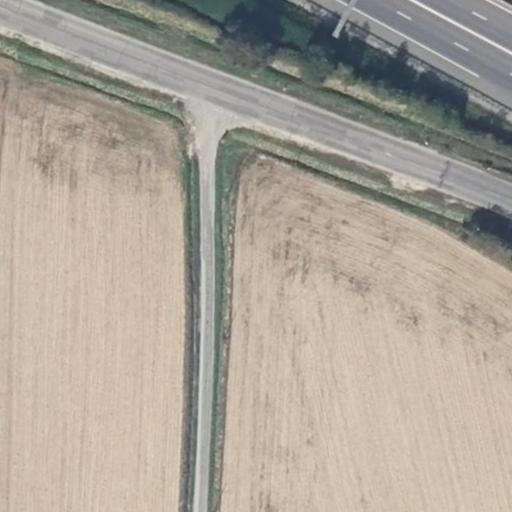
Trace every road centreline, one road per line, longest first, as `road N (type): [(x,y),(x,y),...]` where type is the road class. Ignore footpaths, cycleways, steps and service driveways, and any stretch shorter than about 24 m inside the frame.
road 1 (unclassified): [(217,94),(194,511)]
road 2 (tertiary): [(217,94),(511,203)]
road 3 (tertiary): [(0,7),(217,94)]
road 4 (trunk): [(364,0),(511,78)]
